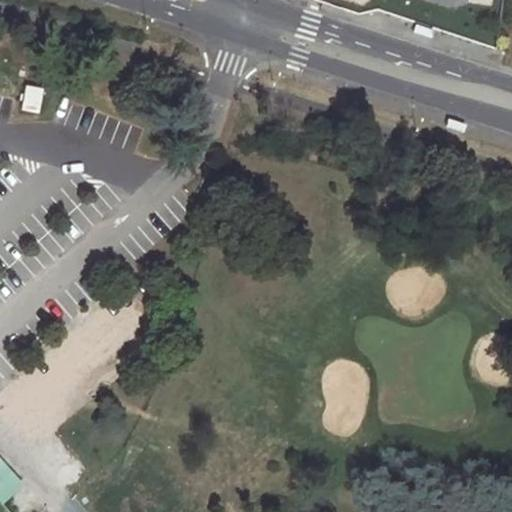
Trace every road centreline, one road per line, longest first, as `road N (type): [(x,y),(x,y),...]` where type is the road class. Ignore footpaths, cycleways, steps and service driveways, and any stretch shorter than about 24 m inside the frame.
road 1 (secondary): [(241,29),(511,112)]
road 2 (unknown): [(1,434),(131,324)]
